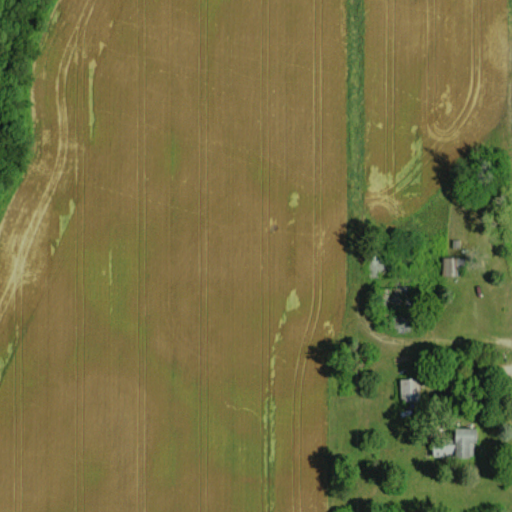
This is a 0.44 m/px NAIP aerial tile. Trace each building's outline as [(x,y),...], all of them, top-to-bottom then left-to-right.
[(376,272),(376,254),(362,254),(362,272),(376,272)] [(442,273),(457,273),(458,256),(442,255),(442,273)] [(417,285),(383,285),(383,323),(417,323),(417,285)] [(417,377),(399,377),(399,399),(417,399),(417,377)] [(474,442),(474,427),(452,427),(452,437),(430,437),(430,456),(468,456),(468,442),(474,442)]
